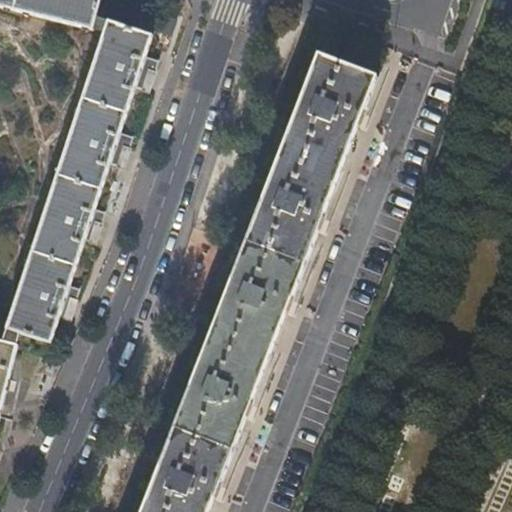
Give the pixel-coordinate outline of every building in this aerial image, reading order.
[(0,0),(0,5),(62,21),(96,29),(99,17),(103,0),(0,0)] [(96,29),(109,32),(113,22),(99,17),(96,29)] [(109,32),(18,298),(9,327),(23,331),(52,341),(155,35),(113,22),(109,32)] [(321,55),(226,294),(285,315),(379,77),(321,55)] [(209,511),(285,315),(226,294),(141,511),(209,511)] [(4,340),(19,344),(23,331),(9,327),(4,340)] [(0,416),(19,344),(4,340),(0,339),(0,416)]
